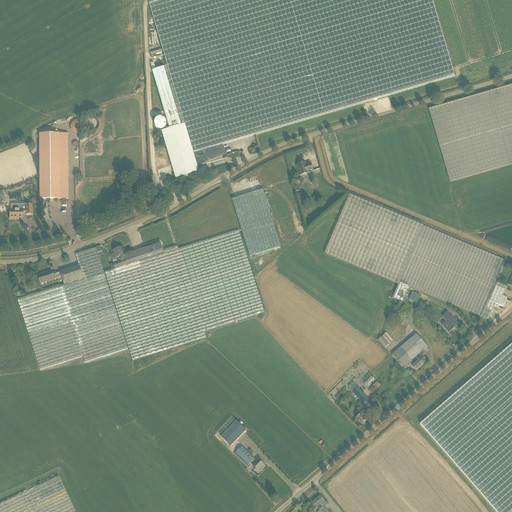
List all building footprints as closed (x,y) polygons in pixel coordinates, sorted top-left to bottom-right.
[(203,156),(204,160),(208,159),(205,150),(223,145),(454,76),(432,0),(163,0),(149,4),(164,55),(152,59),(155,70),(152,71),(155,79),(170,129),(185,125),(195,159),(203,156)] [(511,164),(511,85),(428,109),(449,183),(511,164)] [(162,129),(163,119),(154,118),(154,129),(162,129)] [(73,132),(83,126),(82,123),(79,125),(76,120),(69,124),(73,132)] [(170,129),(162,132),(176,179),(199,172),(197,167),(205,164),(204,160),(203,156),(195,159),(185,125),(170,129)] [(68,199),(68,179),(67,134),(39,134),(40,179),(40,199),(68,199)] [(205,150),(208,159),(225,154),(223,145),(205,150)] [(303,164),(297,166),(300,176),(308,174),(308,173),(313,171),(310,163),(306,164),(304,165),(303,164)] [(232,200),(233,204),(250,257),(280,248),(264,195),(263,190),(232,200)] [(6,191),(0,193),(1,197),(2,200),(3,203),(9,201),(8,198),(6,191)] [(305,193),(297,195),(303,215),(307,214),(304,206),(309,205),(305,193)] [(506,287),(497,283),(506,261),(349,195),(325,254),(398,285),(399,282),(409,286),(488,320),(495,304),(503,307),(507,298),(502,296),(506,287)] [(22,210),(9,210),(9,219),(22,219),(22,214),(25,214),(25,215),(32,215),(32,205),(25,205),(25,210),(22,210)] [(177,246),(163,251),(161,243),(130,253),(124,256),(127,265),(115,270),(115,269),(112,270),(105,272),(133,362),(206,339),(204,333),(255,317),(264,312),(239,230),(178,249),(177,246)] [(85,363),(128,349),(96,248),(76,255),(79,266),(53,275),(52,271),(45,274),(43,275),(43,274),(38,276),(40,284),(54,279),(55,280),(62,277),(64,285),(17,300),(40,370),(83,357),(85,363)] [(115,254),(111,256),(112,260),(113,260),(116,259),(117,262),(113,263),(113,264),(115,269),(115,270),(127,265),(124,256),(121,248),(113,251),(115,254)] [(399,282),(398,285),(393,298),(402,302),(403,299),(409,286),(399,282)] [(409,300),(417,304),(420,296),(412,292),(409,300)] [(446,322),(442,325),(449,333),(448,333),(458,324),(458,325),(452,317),(451,317),(447,313),(442,317),(446,322)] [(383,336),(390,344),(393,341),(387,333),(383,336)] [(416,334),(391,356),(404,370),(410,365),(416,371),(423,364),(422,363),(426,360),(422,356),(425,353),(423,351),(427,347),(416,334)] [(385,348),(389,344),(383,336),(378,340),(385,348)] [(511,511),(511,344),(420,425),(496,511),(511,511)] [(372,386),(373,387),(370,390),(372,393),(376,389),(376,390),(380,385),(377,382),(372,386)] [(363,404),(366,401),(368,399),(357,388),(352,392),(363,404)] [(361,415),(356,419),(362,425),(367,420),(365,418),(371,412),(368,408),(370,406),(366,401),(363,404),(360,407),(364,411),(361,413),(360,414),(361,415)] [(221,438),(231,447),(246,431),(237,422),(221,438)] [(242,447),(234,454),(247,467),(251,463),(253,466),(256,469),(254,471),(258,474),(265,466),(259,460),(257,462),(254,459),(248,453),(242,447)] [(75,511),(59,476),(0,503),(0,511),(75,511)] [(316,499),(312,502),(317,508),(319,511),(317,511),(328,511),(324,507),(327,505),(320,496),(317,498),(316,500),(316,499)]
